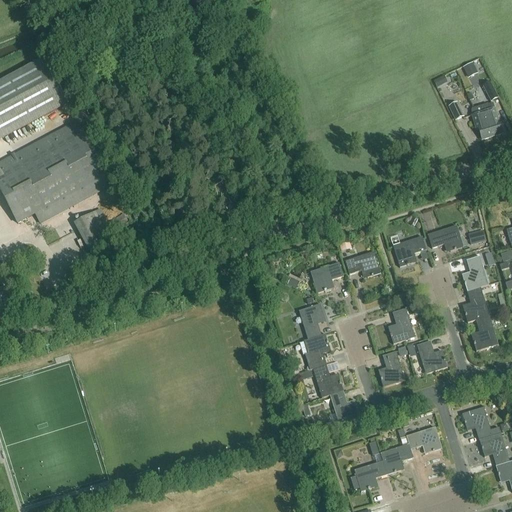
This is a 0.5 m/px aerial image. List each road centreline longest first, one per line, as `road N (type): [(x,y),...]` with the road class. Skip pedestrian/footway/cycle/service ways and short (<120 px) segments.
road 1 (unclassified): [(0,316),(511,158)]
road 2 (residential): [(416,511),(469,497),(437,390)]
road 3 (residential): [(437,390),(374,410),(345,320)]
